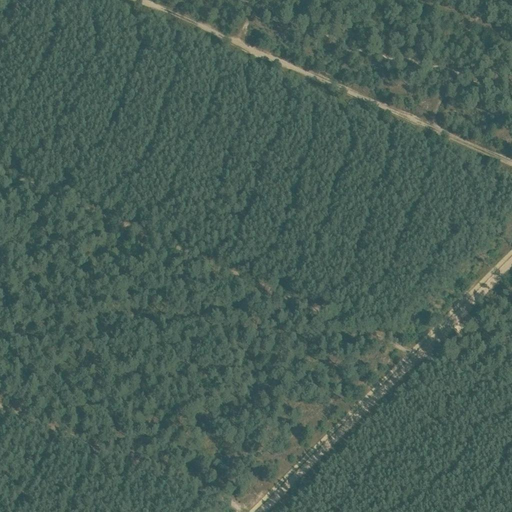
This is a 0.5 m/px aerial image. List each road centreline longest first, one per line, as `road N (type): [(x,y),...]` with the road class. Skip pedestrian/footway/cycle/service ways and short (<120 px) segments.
road 1 (track): [(235,41),(511,165)]
road 2 (track): [(260,511),(413,357)]
road 3 (track): [(413,357),(511,262)]
